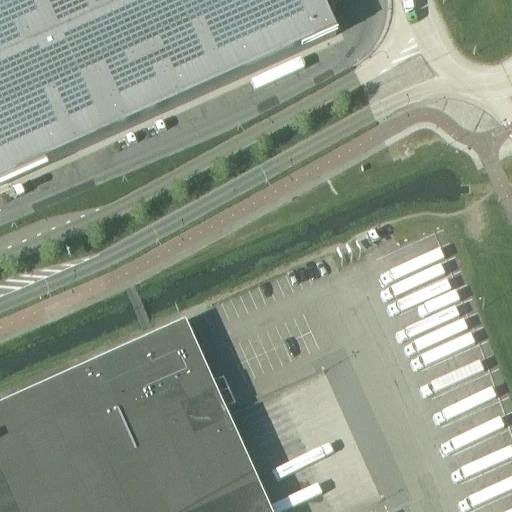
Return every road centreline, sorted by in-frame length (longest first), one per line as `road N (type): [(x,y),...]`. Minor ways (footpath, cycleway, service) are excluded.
road 1 (unclassified): [(0,305),(85,269),(396,101),(452,80)]
road 2 (unclassified): [(412,16),(378,64),(356,78),(93,221),(0,260)]
